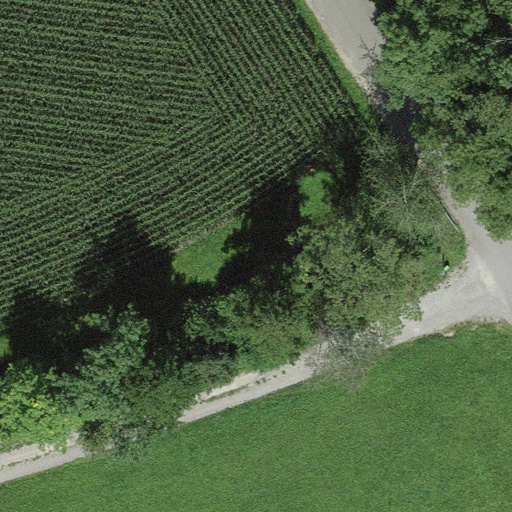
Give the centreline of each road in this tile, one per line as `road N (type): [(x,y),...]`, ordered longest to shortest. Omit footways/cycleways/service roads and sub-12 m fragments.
road 1 (track): [(0,472),(511,289)]
road 2 (residential): [(338,0),(511,260)]
